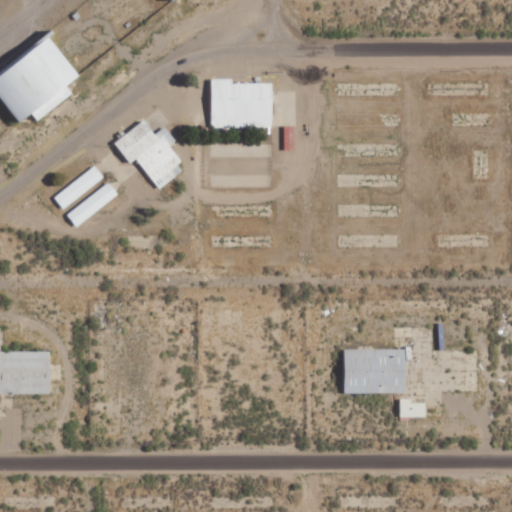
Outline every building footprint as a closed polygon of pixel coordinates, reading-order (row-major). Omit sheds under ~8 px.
[(0,76),(0,92),(22,120),(83,74),(51,35),(0,76)] [(212,127),(274,127),(275,83),(234,82),(234,79),(213,78),(212,127)] [(187,169),(170,145),(177,141),(166,126),(156,134),(146,120),(115,142),(131,164),(138,159),(159,189),(187,169)] [(55,197),(64,209),(93,187),(92,186),(105,176),(96,165),(55,197)] [(67,212),(75,225),(120,196),(112,183),(67,212)] [(53,351),(2,351),(2,327),(0,326),(0,393),(53,393),(53,351)] [(409,350),(347,349),(346,393),(408,394),(409,350)] [(401,418),(428,417),(427,403),(412,403),(412,399),(401,399),(401,418)]
